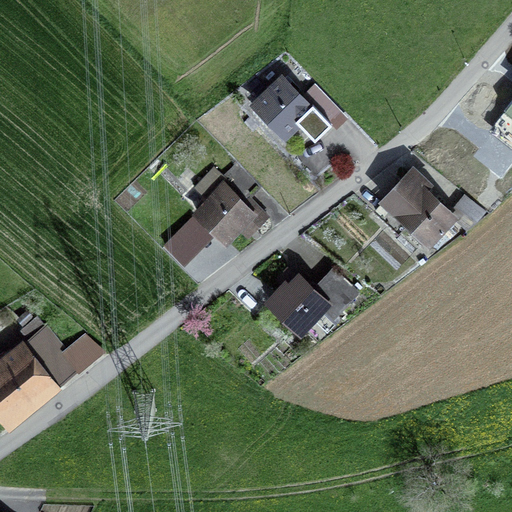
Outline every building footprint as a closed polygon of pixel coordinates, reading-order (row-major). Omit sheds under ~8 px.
[(331,123),(312,103),(309,106),(282,78),(255,104),(283,133),(297,120),(314,139),(331,123)] [(230,180),(197,211),(228,243),(240,231),(246,237),(268,216),(258,205),(251,212),(242,202),(259,184),(238,162),(225,175),(230,180)] [(384,199),(429,240),(453,215),(424,188),(428,183),(413,168),(384,199)] [(465,200),(456,212),(462,218),(458,222),(469,232),(478,225),(484,216),(465,200)] [(295,279),(286,270),(278,279),(283,284),(270,299),(300,328),(325,303),(335,313),(357,292),(333,269),(312,290),(298,276),(295,279)] [(0,372),(0,398),(11,413),(57,377),(61,382),(78,369),(38,317),(21,330),(34,346),(0,372)]
